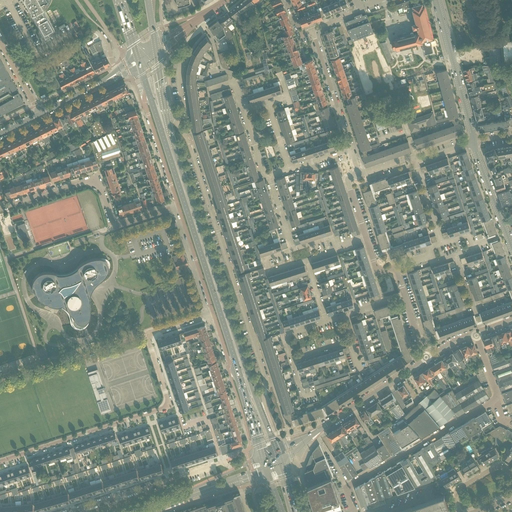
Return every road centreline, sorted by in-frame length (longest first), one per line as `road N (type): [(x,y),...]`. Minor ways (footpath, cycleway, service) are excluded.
road 1 (primary): [(265,422),(166,114)]
road 2 (residential): [(0,461),(164,408),(149,333),(212,312)]
road 3 (residential): [(265,422),(264,375),(178,126)]
road 4 (primary): [(146,84),(239,376)]
road 5 (unclassified): [(354,511),(345,487),(495,398),(475,333)]
road 6 (residential): [(72,511),(221,462)]
road 7 (residential): [(327,321),(287,334),(291,359),(349,340),(342,316)]
road 8 (unclassified): [(472,143),(436,0)]
road 9 (tertiary): [(310,435),(425,360)]
road 10 (residential): [(146,84),(143,101),(177,206)]
road 11 (residential): [(350,148),(311,32)]
